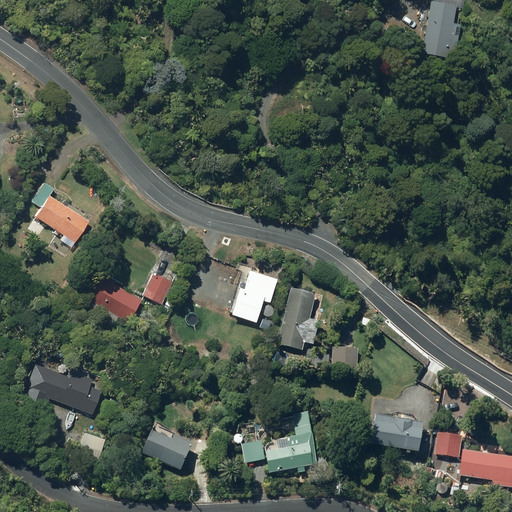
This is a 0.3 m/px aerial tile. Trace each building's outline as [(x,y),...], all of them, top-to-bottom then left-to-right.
[(453,6),(427,1),(417,52),(450,59),(457,25),(450,23),(453,6)] [(411,43),(404,42),(403,49),(409,50),(411,43)] [(420,56),(409,54),(407,66),(417,68),(420,56)] [(71,243),(85,221),(46,196),(51,189),(41,182),(28,202),(38,208),(31,217),(52,231),(51,233),(54,235),(56,233),(71,243)] [(19,215),(23,208),(18,206),(14,212),(19,215)] [(258,301),(266,303),(274,280),(244,271),(239,290),(232,288),(224,315),(251,324),(258,301)] [(111,283),(95,273),(80,298),(124,323),(137,300),(110,285),(111,283)] [(158,305),(169,283),(149,274),(139,296),(158,305)] [(288,291),(275,346),(300,352),(302,345),(311,347),(316,323),(308,321),(313,296),(288,291)] [(166,297),(163,305),(168,308),(172,300),(166,297)] [(164,315),(168,308),(163,306),(159,313),(164,315)] [(362,342),(364,334),(357,333),(355,340),(362,342)] [(248,343),(246,351),(254,354),(257,346),(248,343)] [(356,350),(331,349),(330,369),(355,370),(356,350)] [(88,416),(97,391),(86,387),(88,380),(66,372),(65,378),(31,365),(17,403),(41,413),(46,400),(88,416)] [(203,400),(206,392),(200,389),(197,398),(203,400)] [(275,453),(261,455),(266,476),(294,470),(295,475),(302,473),(301,469),(315,467),(303,417),(289,420),(293,440),(273,443),(275,453)] [(35,439),(41,425),(22,418),(17,432),(35,439)] [(392,421),(391,427),(370,424),(367,448),(403,454),(403,456),(406,457),(407,454),(415,456),(419,432),(410,430),(411,424),(392,421)] [(105,434),(87,427),(80,447),(98,453),(105,434)] [(187,451),(148,433),(138,456),(177,473),(187,451)] [(435,434),(432,456),(457,460),(461,438),(435,434)] [(456,478),(511,486),(511,459),(460,452),(456,478)]
